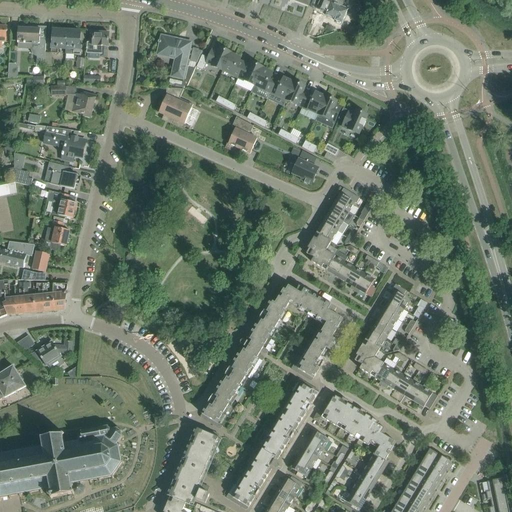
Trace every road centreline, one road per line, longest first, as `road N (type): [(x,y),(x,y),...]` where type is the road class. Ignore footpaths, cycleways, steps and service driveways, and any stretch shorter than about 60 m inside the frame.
road 1 (residential): [(441,430),(469,382),(429,347),(447,307),(445,291),(427,269),(380,240),(394,207),(390,192),(344,167)]
road 2 (residential): [(320,203),(116,113)]
road 3 (residential): [(74,319),(116,113)]
road 4 (residential): [(181,406),(202,400),(274,281),(274,265)]
road 5 (tertiary): [(308,56),(145,0)]
road 6 (secondary): [(430,99),(489,238)]
road 7 (secondary): [(489,238),(453,93)]
road 8 (residential): [(252,511),(330,384)]
road 9 (residential): [(181,406),(159,360),(136,342),(74,319)]
road 10 (residential): [(326,366),(353,316),(286,273)]
road 11 (residential): [(129,16),(0,8)]
